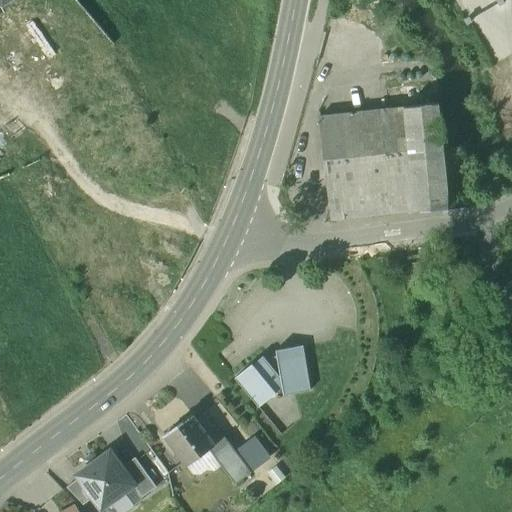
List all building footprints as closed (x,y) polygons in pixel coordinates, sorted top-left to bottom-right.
[(447,209),(437,84),(383,90),(386,111),(318,118),(330,222),(447,209)] [(302,344),(274,349),(275,355),(280,387),(281,393),(309,389),(302,344)] [(265,359),(262,355),(252,363),(251,362),(234,377),(257,406),(280,387),(275,355),(265,359)] [(208,449),(214,444),(192,415),(164,436),(186,467),(209,450),(208,449)] [(234,451),(223,436),(214,444),(208,449),(209,450),(235,485),(251,473),(234,451)] [(234,451),(251,473),(270,458),(254,436),(234,451)] [(121,467),(110,451),(76,475),(78,479),(93,499),(100,509),(133,486),(134,485),(121,467)] [(155,487),(134,458),(121,467),(134,485),(133,486),(141,497),(155,487)] [(93,499),(78,479),(66,488),(84,506),(93,499)]
